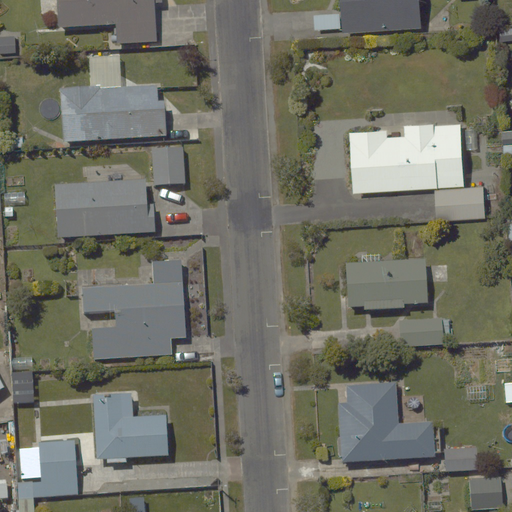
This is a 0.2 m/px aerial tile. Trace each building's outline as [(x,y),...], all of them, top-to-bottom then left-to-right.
[(152,41),(151,0),(41,0),(41,14),(56,13),(56,26),(116,25),(117,42),(152,41)] [(421,24),(420,0),(339,0),(339,8),(311,9),(312,27),(421,24)] [(161,81),(60,87),(63,142),(164,136),(161,81)] [(465,122),(349,125),(351,190),(434,188),(435,219),(487,218),(486,185),(467,185),(465,122)] [(188,144),(149,146),(151,185),(190,183),(188,144)] [(146,177),(55,182),(58,238),(149,233),(146,177)] [(357,262),(345,263),(346,304),(362,303),(362,309),(406,307),(405,303),(426,302),(424,257),(381,258),(380,251),(357,252),(357,262)] [(115,328),(90,328),(91,357),(173,355),(173,339),(191,339),(189,258),(150,259),(151,283),(82,284),(83,310),(114,310),(115,328)] [(399,319),(400,345),(444,343),(443,335),(452,335),(451,316),(399,319)] [(511,377),(501,378),(502,404),(511,404),(511,377)] [(348,401),(339,401),(341,458),(436,455),(435,419),(427,419),(426,396),(401,397),(400,381),(347,382),(348,401)] [(135,391),(93,392),(94,456),(104,456),(104,462),(127,462),(127,455),(168,454),(167,414),(136,415),(135,391)] [(79,491),(75,438),(38,440),(41,494),(79,491)] [(480,462),(479,444),(441,446),(443,464),(480,462)] [(502,507),(500,473),(466,475),(468,509),(502,507)] [(0,511),(10,511),(9,476),(0,476),(0,511)]
